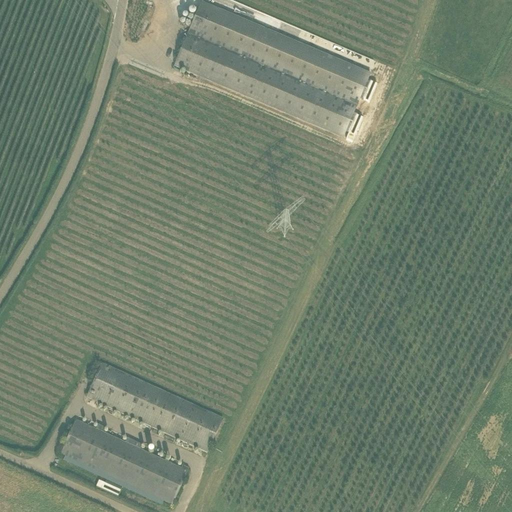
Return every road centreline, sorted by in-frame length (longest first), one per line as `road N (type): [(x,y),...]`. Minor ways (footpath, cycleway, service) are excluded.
road 1 (unclassified): [(178,511),(348,165)]
road 2 (unclassified): [(0,299),(80,152),(123,0)]
road 3 (track): [(511,348),(418,511)]
road 4 (unclassified): [(130,511),(0,453)]
